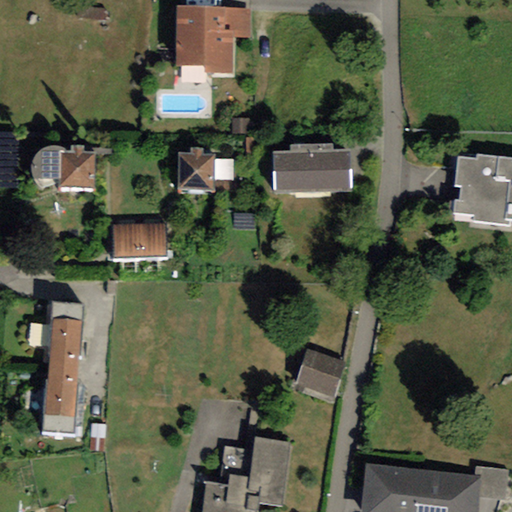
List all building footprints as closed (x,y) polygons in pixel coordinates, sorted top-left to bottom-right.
[(223,13),(176,13),(176,70),(204,70),(203,77),(233,78),(233,39),(250,39),(250,10),(223,10),(223,13)] [(13,136),(0,135),(0,149),(12,150),(13,136)] [(272,157),(273,198),(351,195),(350,154),(333,154),(332,146),(290,149),(290,157),(272,157)] [(41,192),(59,187),(58,193),(95,194),(95,156),(83,156),(83,151),(70,150),(70,157),(65,157),(63,154),(59,152),(54,151),(49,152),(43,154),(39,157),(34,161),(32,165),(31,168),(30,171),(30,175),(32,182),(34,185),(37,189),(40,191),(41,192)] [(177,157),(177,194),(212,194),(213,157),(203,157),(203,151),(190,151),(190,157),(177,157)] [(511,162),(477,159),(477,164),(456,162),(454,191),(461,191),(459,205),(452,204),(451,217),(474,219),(473,225),(510,228),(510,224),(511,223),(511,162)] [(0,173),(10,173),(10,161),(0,161),(0,173)] [(165,224),(138,225),(140,259),(166,258),(165,224)] [(113,260),(140,259),(138,225),(112,226),(113,260)] [(52,307),(50,324),(81,327),(83,309),(52,307)] [(50,324),(48,368),(78,370),(81,327),(50,324)] [(308,355),(297,391),(333,401),(344,365),(308,355)] [(78,370),(48,368),(44,421),(76,423),(78,370)] [(75,440),(76,423),(44,421),(43,438),(75,440)] [(290,445),(254,440),(253,452),(223,449),(218,487),(204,485),(200,511),(259,511),(260,507),(282,509),(290,445)] [(419,511),(424,471),(365,465),(360,511),(419,511)] [(474,467),(473,475),(480,476),(477,498),(505,501),(509,471),(474,467)] [(473,475),(424,471),(419,511),(476,511),(477,498),(480,476),(473,475)]
